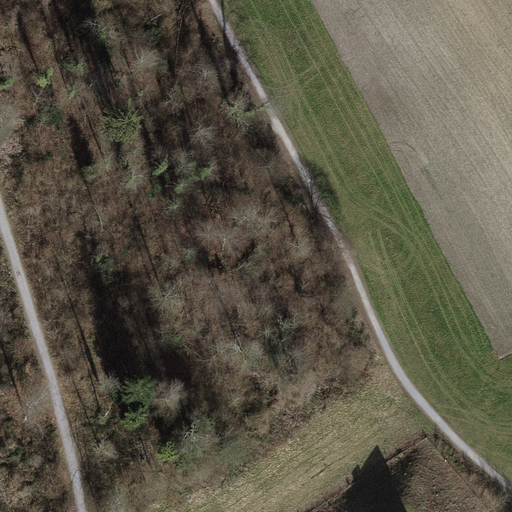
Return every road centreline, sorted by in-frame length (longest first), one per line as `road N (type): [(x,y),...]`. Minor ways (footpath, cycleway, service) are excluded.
road 1 (track): [(210,0),(349,260),(394,362),(433,418)]
road 2 (track): [(82,511),(0,208)]
